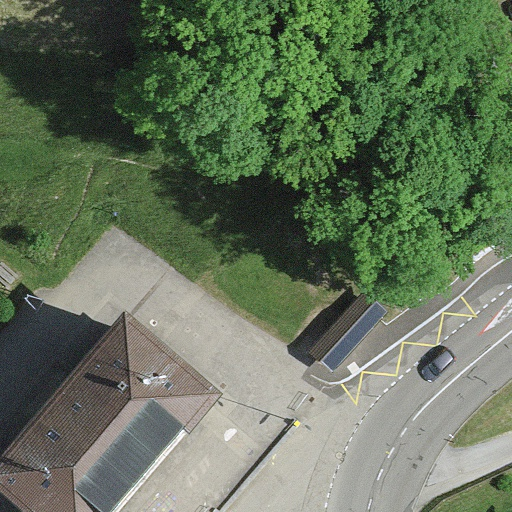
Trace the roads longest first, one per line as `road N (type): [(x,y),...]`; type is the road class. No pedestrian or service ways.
road 1 (secondary): [(373,494),(420,408),(511,334)]
road 2 (residential): [(373,494),(511,446)]
